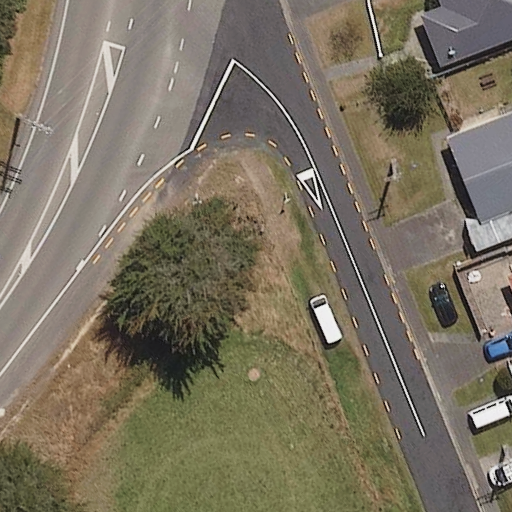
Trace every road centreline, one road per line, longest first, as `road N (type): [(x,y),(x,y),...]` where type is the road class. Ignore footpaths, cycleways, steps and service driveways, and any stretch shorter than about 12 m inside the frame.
road 1 (residential): [(455,511),(331,201),(285,109),(232,59),(119,18)]
road 2 (secondary): [(119,18),(92,117),(46,230),(0,302)]
